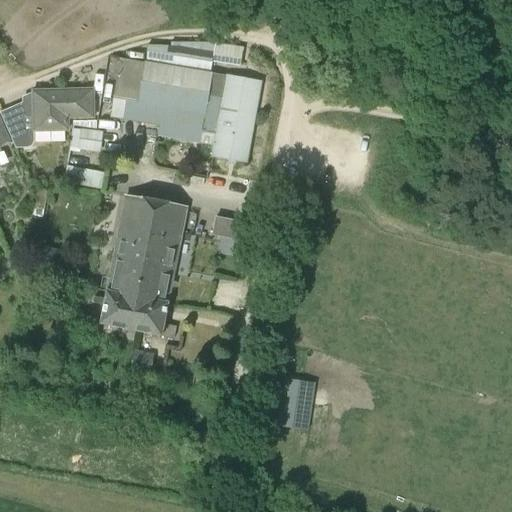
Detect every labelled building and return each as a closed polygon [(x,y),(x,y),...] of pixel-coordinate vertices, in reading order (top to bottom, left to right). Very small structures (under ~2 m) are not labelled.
[(214,44),(171,43),(170,48),(163,46),(148,46),(146,61),(173,65),(172,68),(144,63),(144,64),(120,59),(110,118),(175,128),(173,139),(214,145),(212,157),(246,163),(260,83),(226,77),(226,78),(211,75),(211,74),(209,74),(212,54),(214,44)] [(22,103),(0,112),(0,114),(12,141),(16,150),(25,149),(28,149),(30,148),(32,146),(33,144),(33,141),(33,131),(67,130),(67,119),(93,118),(92,90),(32,92),(32,94),(33,116),(23,116),(22,103)] [(0,145),(9,141),(1,123),(0,123),(0,145)] [(69,151),(79,153),(80,149),(100,152),(103,133),(72,129),(69,151)] [(98,189),(101,172),(65,165),(62,182),(98,189)] [(94,298),(93,304),(103,306),(100,325),(162,337),(174,339),(176,328),(164,325),(186,208),(124,196),(104,300),(94,298)] [(240,242),(244,224),(215,218),(211,237),(240,242)] [(44,353),(53,315),(36,311),(31,334),(16,331),(13,345),(44,353)] [(58,315),(56,323),(78,328),(80,316),(63,312),(63,316),(58,315)] [(133,357),(130,372),(150,376),(152,365),(154,356),(134,352),(133,357)] [(68,364),(70,355),(56,353),(54,361),(68,364)] [(308,429),(312,380),(279,378),(276,426),(308,429)]
